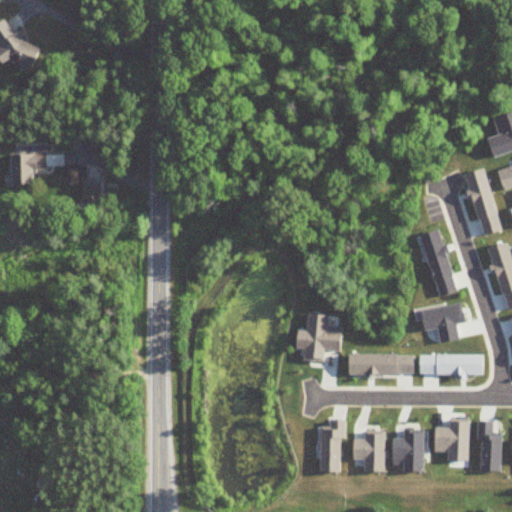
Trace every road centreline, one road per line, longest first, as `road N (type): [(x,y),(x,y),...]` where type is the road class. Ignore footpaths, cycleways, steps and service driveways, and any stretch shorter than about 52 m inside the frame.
road 1 (residential): [(157,511),(159,0)]
road 2 (residential): [(448,189),(500,357),(500,401)]
road 3 (residential): [(511,401),(312,398)]
